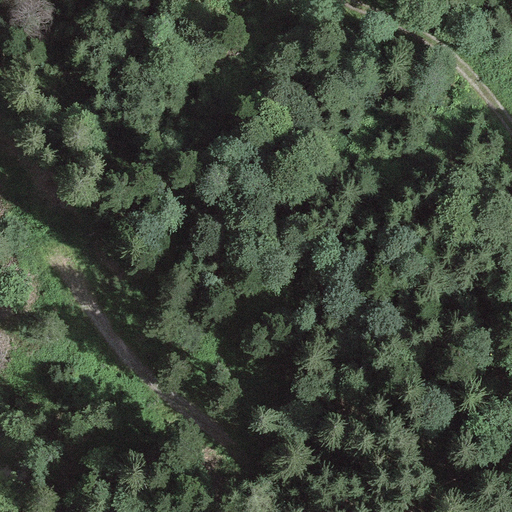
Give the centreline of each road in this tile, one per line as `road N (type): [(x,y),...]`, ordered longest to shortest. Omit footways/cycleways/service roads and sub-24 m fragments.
road 1 (track): [(353,511),(273,430),(140,343),(74,239)]
road 2 (track): [(511,123),(431,33),(348,0)]
